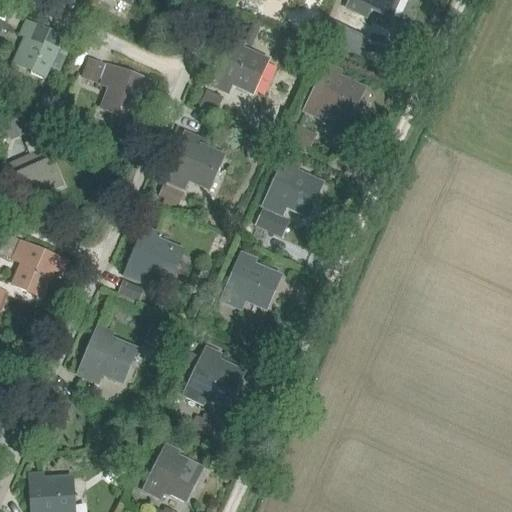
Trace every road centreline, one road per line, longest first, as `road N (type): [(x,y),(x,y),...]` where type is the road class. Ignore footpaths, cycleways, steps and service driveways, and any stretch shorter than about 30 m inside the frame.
road 1 (residential): [(231,511),(458,0)]
road 2 (residential): [(19,447),(104,257)]
road 3 (residential): [(104,257),(184,75)]
road 4 (residential): [(18,0),(184,75)]
